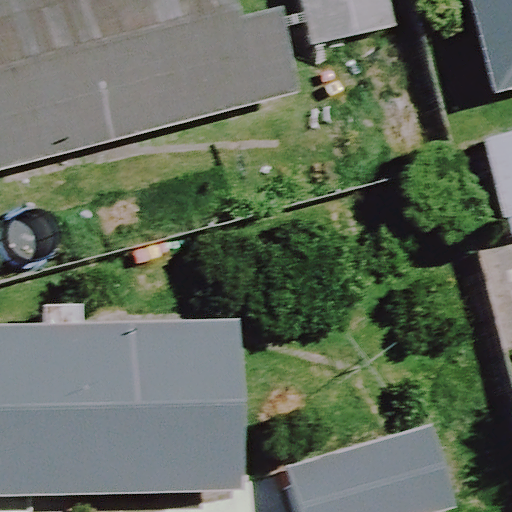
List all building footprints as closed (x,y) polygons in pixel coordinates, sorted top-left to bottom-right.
[(206,48),(193,0),(0,0),(0,182),(267,112),(247,37),(206,48)] [(380,42),(370,0),(284,0),(297,59),(380,42)] [(511,0),(448,0),(475,109),(511,100),(511,0)] [(511,248),(511,142),(474,151),(497,252),(511,248)] [(0,509),(223,505),(220,335),(0,339),(0,509)] [(438,511),(417,439),(270,484),(278,511),(438,511)]
